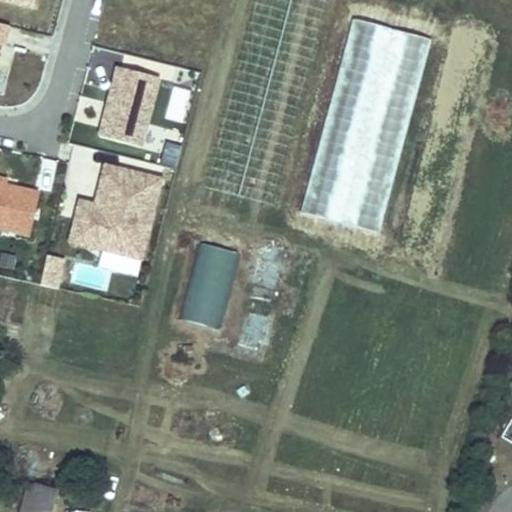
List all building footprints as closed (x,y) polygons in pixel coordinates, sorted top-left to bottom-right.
[(0,0),(35,8),(36,0),(0,0)] [(384,232),(429,35),(349,16),(303,214),(384,232)] [(0,55),(3,57),(11,24),(0,21),(0,55)] [(124,66),(106,135),(147,145),(165,77),(124,66)] [(161,162),(176,166),(183,140),(168,136),(161,162)] [(76,240),(147,257),(167,177),(112,164),(101,203),(98,215),(83,211),(76,240)] [(45,190),(0,180),(0,223),(35,232),(45,190)] [(86,199),(83,211),(98,215),(101,203),(86,199)] [(222,327),(232,248),(192,242),(181,322),(222,327)] [(65,257),(48,253),(40,284),(57,288),(65,257)] [(24,511),(54,511),(59,492),(30,485),(24,511)]
